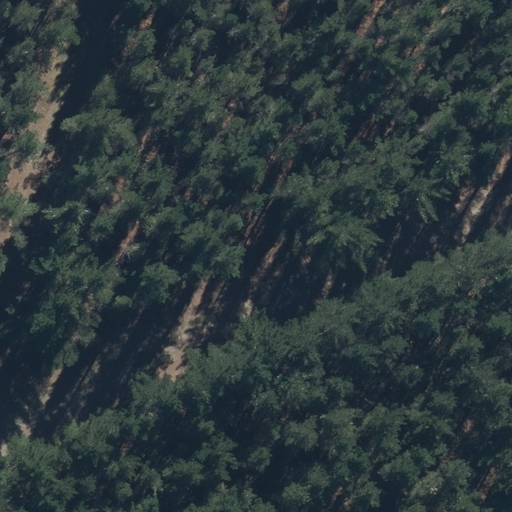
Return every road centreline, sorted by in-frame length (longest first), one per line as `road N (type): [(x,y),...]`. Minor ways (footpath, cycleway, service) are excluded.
road 1 (unclassified): [(0,408),(511,185)]
road 2 (unclassified): [(97,0),(0,311)]
